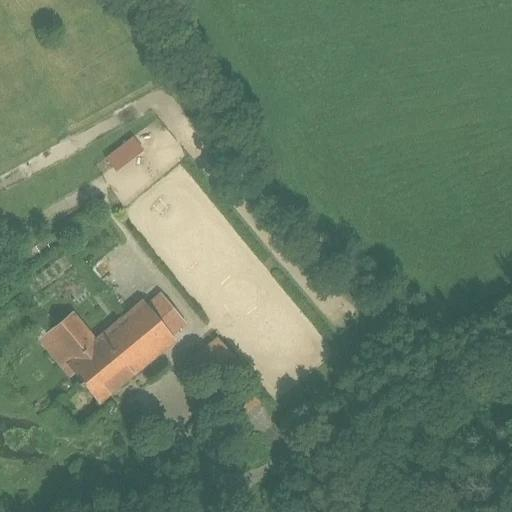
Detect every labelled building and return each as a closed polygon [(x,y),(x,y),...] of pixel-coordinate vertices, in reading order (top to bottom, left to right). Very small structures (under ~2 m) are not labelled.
[(139,136),(108,155),(118,171),(149,152),(139,136)] [(163,294),(149,306),(173,336),(188,324),(163,294)] [(78,377),(102,407),(180,344),(173,336),(149,306),(145,302),(99,339),(77,312),(46,337),(58,352),(51,358),(71,383),(78,377)] [(220,339),(194,361),(220,390),(246,368),(220,339)] [(303,391),(281,408),(289,418),(280,425),(288,434),(304,421),(296,411),(311,400),(303,391)] [(258,394),(229,394),(229,413),(241,413),(259,413),(258,394)]
